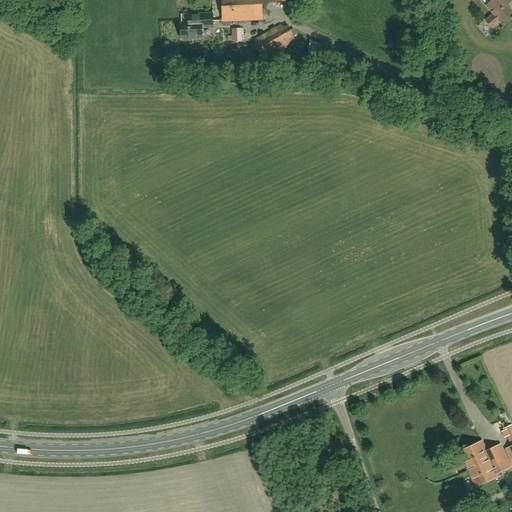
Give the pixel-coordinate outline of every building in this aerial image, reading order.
[(221,0),(223,22),(262,20),(261,0),(221,0)] [(482,0),(494,14),(486,20),(493,28),(501,22),(511,12),(506,5),(511,0),(482,0)] [(214,27),(213,14),(181,16),(182,39),(203,37),(202,27),(214,27)] [(252,40),(263,60),(290,44),(296,41),(288,26),(283,29),(281,25),(252,40)] [(310,41),(304,72),(322,75),(328,46),(310,41)] [(491,462),(506,455),(501,445),(487,451),(482,441),(459,452),(468,471),(490,460),(491,462)] [(490,460),(468,471),(476,487),(499,476),(497,473),(511,466),(506,455),(491,462),(490,460)]
